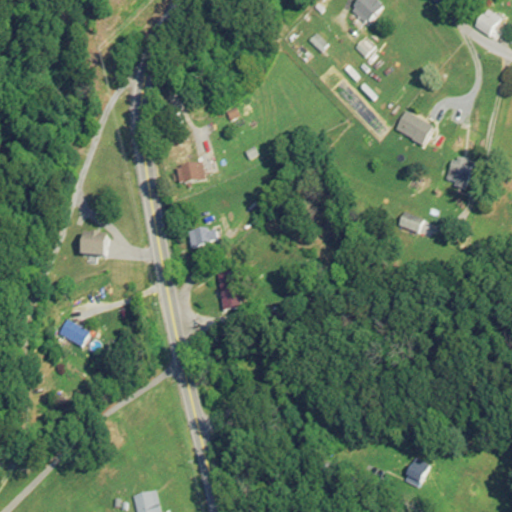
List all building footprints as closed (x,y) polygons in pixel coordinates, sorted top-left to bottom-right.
[(364,29),(381,12),(369,0),(363,0),(349,15),(364,29)] [(488,39),(499,21),(486,13),(475,31),(488,39)] [(394,132),(422,148),(433,129),(405,113),(394,132)] [(176,184),(203,182),(201,164),(174,166),(176,184)] [(398,228),(417,234),(421,220),(402,214),(398,228)] [(186,234),(189,250),(217,244),(213,228),(186,234)] [(104,258),(104,238),(80,238),(80,258),(104,258)] [(217,275),(220,311),(239,309),(236,273),(217,275)] [(89,335),(65,321),(56,335),(80,349),(89,335)] [(232,395),(247,387),(236,366),(221,374),(232,395)] [(402,481),(415,489),(427,468),(414,460),(402,481)] [(159,511),(155,493),(132,498),(134,511),(159,511)]
